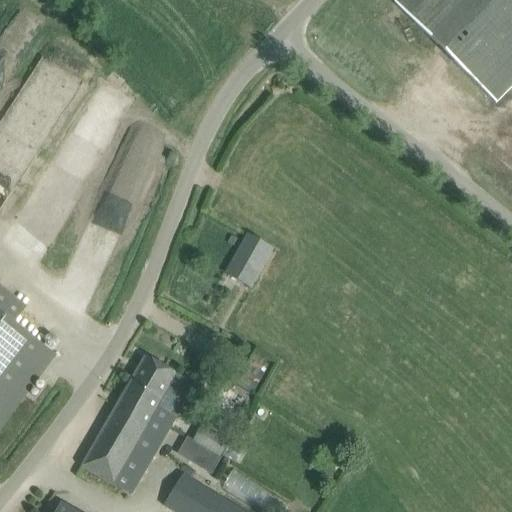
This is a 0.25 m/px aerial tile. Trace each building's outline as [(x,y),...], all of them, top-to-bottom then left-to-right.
[(511,87),(511,0),(396,0),(394,3),(496,104),(511,87)] [(224,274),(251,290),(274,250),(247,234),(224,274)] [(0,423),(53,354),(11,322),(23,305),(0,287),(0,423)] [(251,349),(234,384),(258,395),(275,360),(251,349)] [(185,390),(190,393),(195,385),(145,358),(82,468),(131,496),(176,418),(170,415),(185,390)] [(229,417),(245,400),(230,387),(214,404),(229,417)] [(209,430),(200,452),(220,460),(228,437),(209,430)] [(243,511),(200,485),(183,475),(163,506),(172,511),(243,511)]
